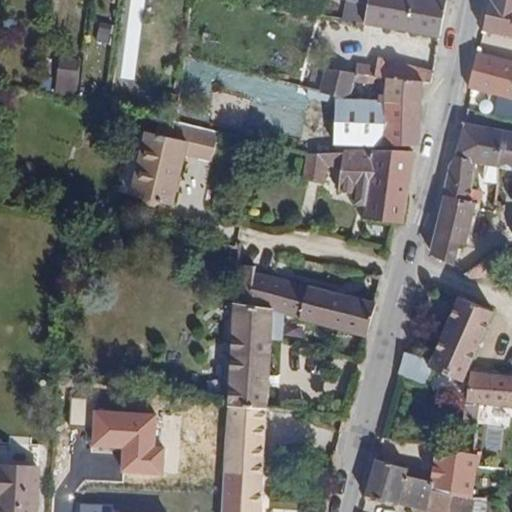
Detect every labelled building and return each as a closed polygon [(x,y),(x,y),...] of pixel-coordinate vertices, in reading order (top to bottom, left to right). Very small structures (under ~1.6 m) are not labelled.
[(364,23),(367,4),(347,0),(345,0),(342,18),(364,23)] [(440,36),(446,0),(368,0),(367,4),(364,23),(440,36)] [(511,0),(488,0),(482,31),(511,37),(511,0)] [(318,65),(322,50),(310,46),(304,66),(318,65)] [(511,97),(511,61),(477,52),(469,87),(494,94),(509,98),(511,99),(511,97)] [(433,71),(379,58),(375,68),(371,68),(372,65),(357,63),(355,74),(386,78),(424,81),(431,81),(433,71)] [(78,81),(80,61),(60,59),(58,79),(78,81)] [(350,99),(355,74),(324,69),(320,91),(350,99)] [(419,146),(424,81),(386,78),(385,100),(350,99),(337,98),(334,145),(419,146)] [(118,108),(119,97),(105,94),(103,107),(118,108)] [(505,117),(509,98),(494,94),(490,114),(505,117)] [(191,125),(193,113),(176,110),(175,121),(191,125)] [(173,204),(186,153),(213,160),(220,133),(191,125),(175,121),(160,118),(156,133),(148,130),(132,194),(144,198),(148,203),(153,204),(161,201),(173,204)] [(497,167),(501,129),(465,123),(456,154),(449,166),(442,194),(446,196),(468,201),(471,189),(477,163),(485,165),(497,167)] [(511,169),(511,130),(501,129),(497,167),(511,169)] [(404,224),(414,152),(375,149),(344,149),(344,151),(342,167),(339,192),(359,195),(358,204),(368,206),(366,219),(404,224)] [(342,167),(344,151),(328,152),(327,165),(342,167)] [(327,165),(328,152),(306,153),(304,180),(325,183),(327,165)] [(495,182),(497,167),(485,165),(484,181),(495,182)] [(478,210),(482,192),(471,189),(468,201),(474,203),(472,209),(478,210)] [(464,244),(472,209),(474,203),(468,201),(446,196),(432,254),(454,266),(459,243),(464,244)] [(493,275),(489,258),(465,273),(467,281),(493,275)] [(376,301),(254,271),(254,266),(236,264),(234,303),(285,316),(366,337),(376,301)] [(463,381),(494,312),(458,296),(430,359),(404,353),(399,374),(426,385),(434,369),(463,381)] [(267,408),(271,332),(282,335),(285,316),(234,303),(228,405),(267,408)] [(511,406),(511,377),(470,372),(467,401),(511,406)] [(149,405),(151,393),(136,391),(135,403),(149,405)] [(261,511),(267,408),(228,405),(222,511),(261,511)] [(481,452),(487,409),(478,408),(474,451),(481,452)] [(473,497),(477,466),(480,466),(481,452),(474,451),(434,444),(430,482),(429,489),(451,495),(473,497)] [(429,489),(430,482),(407,476),(408,469),(376,459),(366,495),(432,511),(448,511),(451,495),(429,489)] [(0,511),(37,511),(39,468),(0,465),(0,511)] [(471,511),(473,497),(451,495),(448,511),(471,511)] [(473,511),(485,511),(487,498),(475,496),(473,511)] [(83,511),(84,501),(62,500),(61,511),(83,511)]
